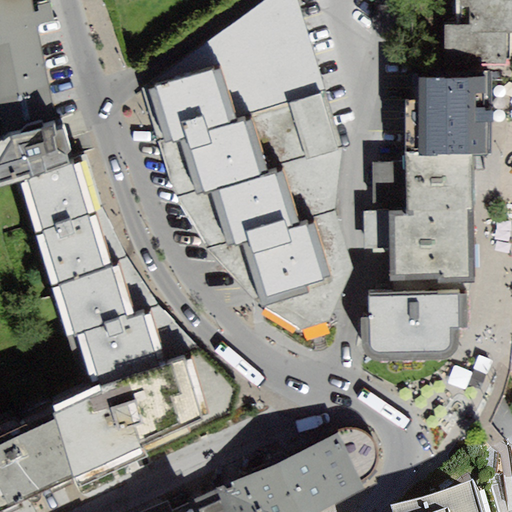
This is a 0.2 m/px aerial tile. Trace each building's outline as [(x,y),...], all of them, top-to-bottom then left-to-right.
[(0,0),(0,130),(55,120),(30,0),(0,0)] [(274,170),(343,150),(295,0),(266,0),(141,93),(174,199),(207,189),(274,170)] [(511,0),(463,0),(464,33),(511,32),(511,0)] [(398,114),(399,162),(464,159),(481,159),(480,77),(425,78),(425,114),(398,114)] [(25,234),(100,211),(55,120),(0,130),(0,185),(11,182),(25,234)] [(466,212),(464,159),(399,162),(399,212),(466,212)] [(274,170),(207,189),(226,259),(238,256),(236,247),(290,232),(274,170)] [(150,311),(100,211),(25,234),(57,338),(69,336),(150,311)] [(466,212),(399,212),(382,212),(383,284),(467,284),(466,212)] [(322,290),(303,228),(290,232),(236,247),(238,256),(253,311),(322,290)] [(457,298),(361,298),(362,319),(354,319),(356,350),(358,354),(362,359),(367,362),(433,359),(441,357),(446,353),(448,348),(447,333),(457,332),(457,298)] [(241,388),(150,311),(69,336),(85,386),(110,379),(138,469),(236,416),(241,388)] [(85,386),(42,404),(71,500),(138,469),(110,379),(85,386)] [(42,404),(0,426),(0,511),(44,511),(71,500),(42,404)] [(308,511),(309,511),(364,484),(361,478),(368,473),(373,465),(375,456),(374,447),(371,439),(365,433),(357,428),(348,427),(338,428),(207,488),(211,495),(188,506),(191,511),(308,511)] [(477,511),(472,495),(421,511),(477,511)] [(191,511),(188,506),(184,496),(149,511),(191,511)]
